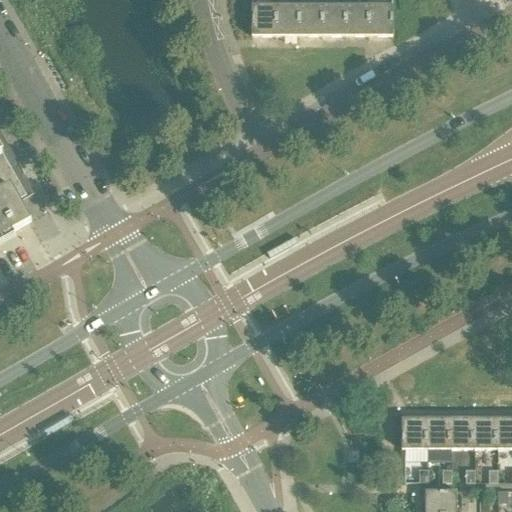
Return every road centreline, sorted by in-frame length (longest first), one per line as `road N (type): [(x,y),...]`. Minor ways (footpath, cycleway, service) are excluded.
road 1 (residential): [(475,32),(262,150),(213,57),(200,0)]
road 2 (secondary): [(511,96),(173,278)]
road 3 (secondary): [(213,368),(339,295),(511,212)]
road 4 (residential): [(151,290),(0,31)]
road 5 (secondary): [(0,490),(178,388)]
road 6 (residential): [(268,511),(196,378)]
road 7 (secondary): [(129,302),(0,379)]
